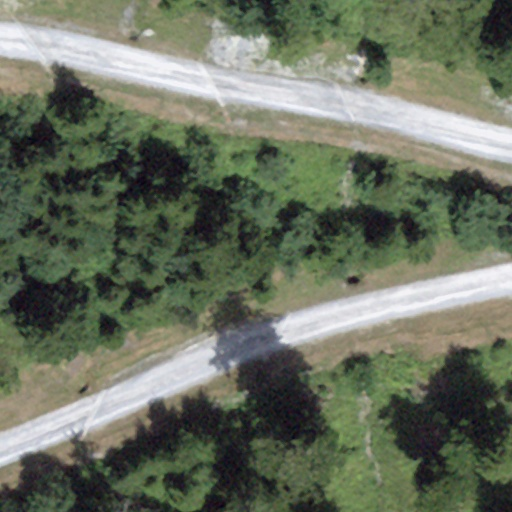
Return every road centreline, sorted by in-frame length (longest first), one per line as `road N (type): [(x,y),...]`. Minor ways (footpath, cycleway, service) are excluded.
road 1 (track): [(0,452),(267,335),(511,278)]
road 2 (track): [(511,144),(0,41)]
